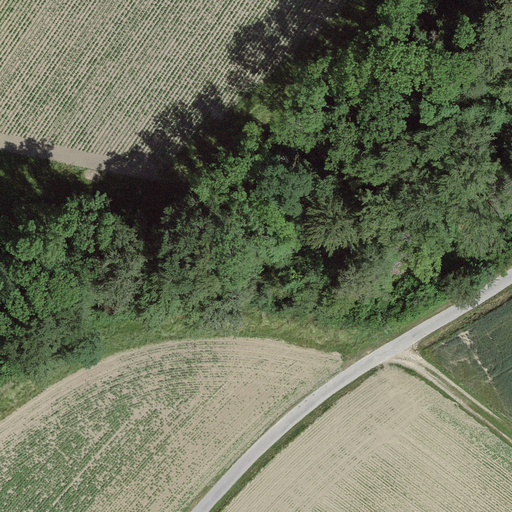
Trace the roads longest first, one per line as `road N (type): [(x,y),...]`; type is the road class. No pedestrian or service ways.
road 1 (unclassified): [(511,276),(313,401),(198,511)]
road 2 (track): [(511,433),(396,348)]
